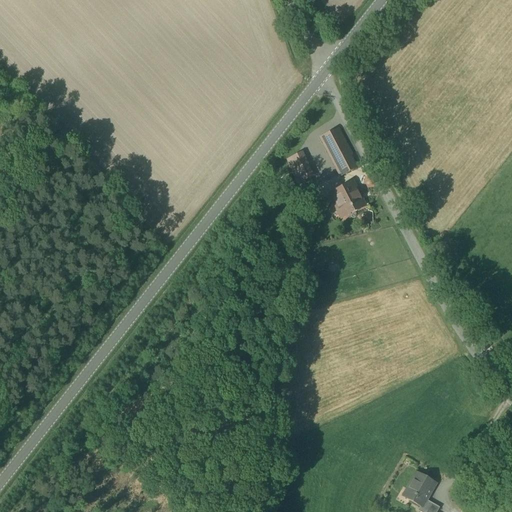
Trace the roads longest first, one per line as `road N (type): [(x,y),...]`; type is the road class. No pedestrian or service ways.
road 1 (tertiary): [(324,71),(0,484)]
road 2 (unclassified): [(324,71),(433,283),(511,402)]
